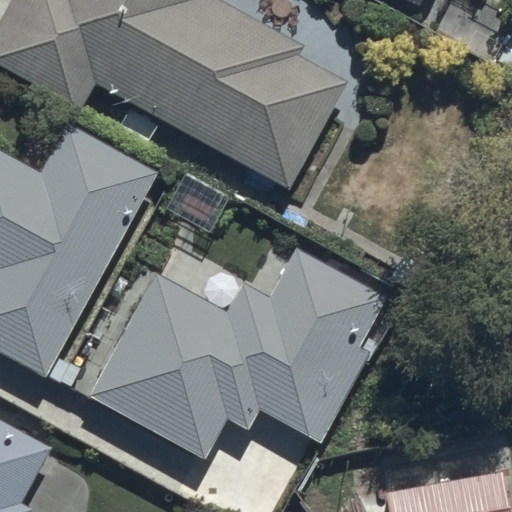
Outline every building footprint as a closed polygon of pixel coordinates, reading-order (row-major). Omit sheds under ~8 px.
[(14,0),(0,26),(0,72),(80,116),(93,91),(287,196),(346,87),(300,62),(303,55),(211,5),(214,0),(14,0)] [(402,0),(422,11),(427,0),(402,0)] [(0,359),(46,383),(156,182),(70,132),(43,179),(0,153),(0,359)] [(156,278),(91,401),(207,465),(228,428),(248,439),(260,418),(319,450),(374,351),(363,345),(387,301),(300,253),(273,302),(242,285),(225,316),(156,278)] [(52,455),(0,428),(0,511),(27,511),(23,510),(52,455)] [(388,511),(506,511),(500,477),(386,495),(388,511)]
